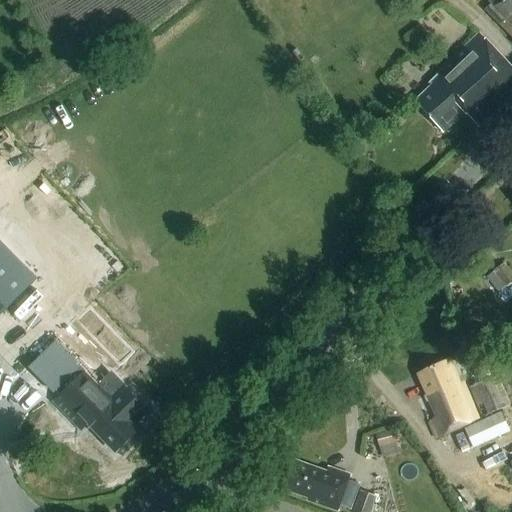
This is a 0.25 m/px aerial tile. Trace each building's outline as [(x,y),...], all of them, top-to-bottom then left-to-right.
[(511,0),(486,0),(494,9),(492,11),(511,31),(511,0)] [(482,126),(511,98),(511,64),(486,36),(434,83),(438,87),(420,104),(447,134),(470,113),(482,126)] [(0,239),(0,319),(38,280),(0,239)] [(511,270),(505,260),(487,273),(498,288),(511,277),(511,270)] [(58,340),(33,364),(64,396),(57,402),(70,416),(79,408),(118,450),(138,431),(133,426),(149,411),(116,377),(104,388),(58,340)] [(439,413),(431,417),(426,419),(434,437),(464,423),(475,447),(509,431),(501,414),(476,425),(474,419),(477,417),(462,384),(460,385),(448,358),(419,371),(439,413)] [(498,376),(469,389),(482,419),(511,406),(498,376)] [(394,430),(376,435),(382,458),(400,453),(394,430)] [(360,485),(348,480),(351,473),(330,465),(328,470),(296,458),(286,487),(308,495),(308,497),(338,508),(340,504),(351,509),(360,485)] [(370,511),(376,497),(360,491),(352,511),(370,511)]
